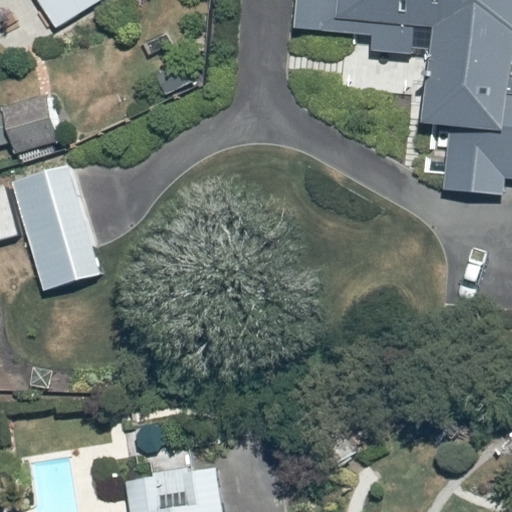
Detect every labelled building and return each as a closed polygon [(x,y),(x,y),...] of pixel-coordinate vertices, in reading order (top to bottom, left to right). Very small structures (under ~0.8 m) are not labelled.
[(39,0),(60,35),(120,0),(39,0)] [(511,0),(308,0),(306,35),(383,40),(382,53),(440,57),(435,133),(453,134),(450,189),(511,193),(511,0)] [(50,96),(11,108),(25,157),(64,146),(50,96)] [(78,165),(0,188),(0,243),(34,234),(53,299),(112,281),(78,165)] [(235,511),(234,467),(196,469),(195,455),(157,457),(158,478),(141,478),(142,501),(137,501),(137,511),(235,511)] [(511,511),(511,484),(508,484),(503,511),(511,511)]
